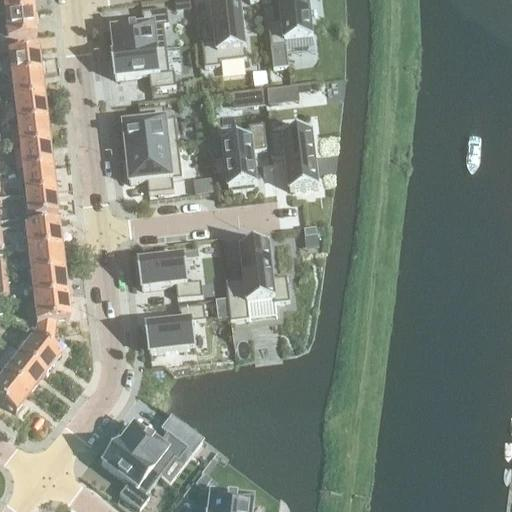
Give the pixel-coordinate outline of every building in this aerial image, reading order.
[(0,0),(3,18),(31,15),(29,0),(0,0)] [(279,0),(282,24),(268,26),(274,73),(289,71),(286,45),(313,42),(308,0),(279,0)] [(216,45),(202,46),(205,72),(220,70),(220,66),(247,63),(240,8),(212,11),(216,45)] [(144,30),(112,34),(115,58),(113,58),(113,59),(167,53),(165,29),(169,28),(167,13),(142,16),(144,30)] [(31,15),(3,18),(6,42),(34,38),(31,15)] [(7,54),(7,55),(10,78),(39,75),(36,50),(7,54)] [(113,62),(111,62),(113,80),(115,80),(116,84),(150,80),(151,94),(176,91),(175,76),(170,76),(167,53),(113,59),(113,62)] [(10,78),(12,102),(42,98),(39,75),(10,78)] [(266,89),(267,105),(300,104),(299,87),(266,89)] [(264,91),(233,93),(235,109),(266,107),(264,91)] [(12,102),(15,125),(44,122),(42,98),(12,102)] [(141,127),(123,129),(127,158),(169,154),(165,113),(139,116),(141,127)] [(283,119),(283,135),(311,134),(310,118),(283,119)] [(15,125),(18,149),(47,145),(44,122),(15,125)] [(243,146),(216,149),(221,195),(249,191),(245,157),(259,156),(256,130),(241,132),(243,146)] [(277,137),(261,139),(264,164),(278,163),(282,196),(311,193),(304,138),(277,141),(277,137)] [(18,149),(20,172),(50,169),(47,145),(18,149)] [(169,154),(127,158),(130,187),(148,185),(149,197),(174,195),(169,154)] [(20,172),(23,196),(52,192),(50,169),(20,172)] [(197,196),(215,195),(214,180),(195,181),(197,196)] [(26,220),(55,217),(52,192),(23,196),(26,220)] [(26,253),(61,249),(58,224),(23,229),(26,253)] [(304,233),(305,241),(317,239),(316,231),(304,233)] [(29,277),(64,273),(61,249),(26,253),(29,277)] [(261,250),(233,253),(239,308),(267,305),(267,309),(282,307),(279,282),(265,283),(261,250)] [(185,260),(139,265),(143,294),(176,290),(178,304),(203,301),(202,286),(188,287),(185,260)] [(32,302),(67,297),(64,273),(29,277),(32,302)] [(67,297),(32,302),(35,326),(37,326),(56,324),(70,322),(67,297)] [(216,304),(217,312),(229,310),(228,302),(216,304)] [(181,326),(147,330),(150,358),(196,353),(193,326),(206,324),(204,309),(179,312),(181,326)] [(37,326),(35,338),(51,350),(56,324),(37,326)] [(19,357),(46,378),(61,358),(51,350),(35,338),(34,337),(19,357)] [(4,376),(31,397),(46,378),(19,357),(4,376)] [(31,397),(4,376),(0,380),(0,404),(16,417),(31,397)] [(116,447),(115,448),(159,481),(173,463),(177,465),(186,453),(166,438),(157,449),(132,429),(117,448),(116,447)] [(115,448),(100,468),(127,489),(118,500),(134,511),(141,511),(148,503),(144,500),(159,481),(115,448)] [(250,511),(251,503),(208,498),(206,511),(250,511)]
